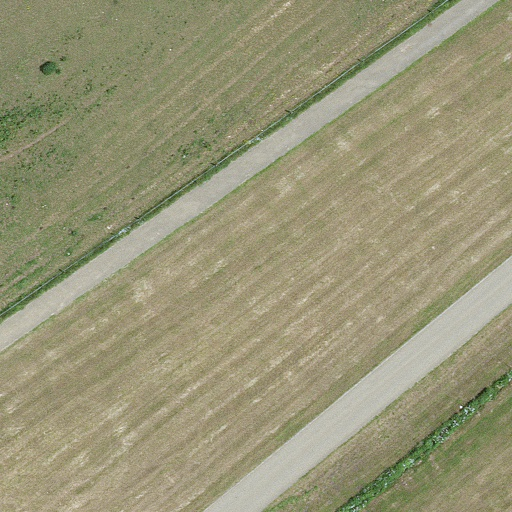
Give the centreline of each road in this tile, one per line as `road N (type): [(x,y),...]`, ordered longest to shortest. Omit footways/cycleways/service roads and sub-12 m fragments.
road 1 (track): [(503,0),(0,347)]
road 2 (unclassified): [(511,280),(231,511)]
